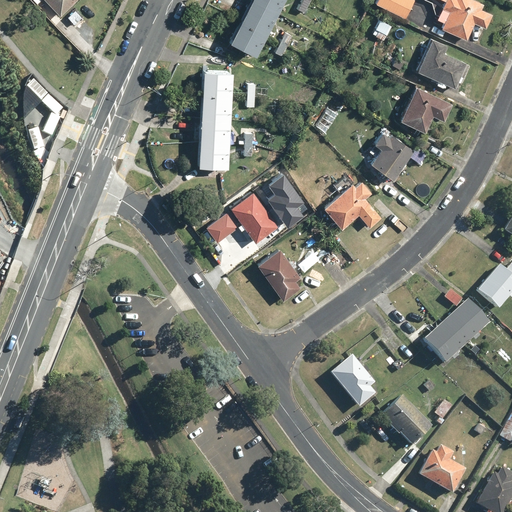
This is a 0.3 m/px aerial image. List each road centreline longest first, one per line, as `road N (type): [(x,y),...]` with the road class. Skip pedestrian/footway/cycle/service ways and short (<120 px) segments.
road 1 (residential): [(511,97),(466,191),(413,253),(254,369)]
road 2 (residential): [(254,369),(148,224),(81,189)]
road 3 (primary): [(81,189),(0,389)]
road 4 (primary): [(165,0),(81,189)]
road 5 (residential): [(375,511),(315,456),(254,369)]
